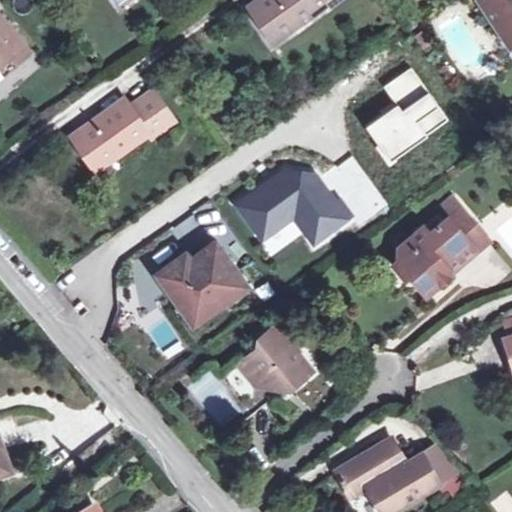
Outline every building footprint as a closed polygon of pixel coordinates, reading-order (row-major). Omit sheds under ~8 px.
[(337,0),(257,0),(254,2),(279,37),(328,3),(330,5),(337,0)] [(511,34),(511,0),(477,0),(504,39),(511,34)] [(279,37),(254,2),(248,6),(272,41),(279,37)] [(0,79),(32,53),(0,15),(0,79)] [(76,133),(100,165),(146,132),(149,136),(172,118),(151,92),(130,108),(123,100),(76,133)] [(100,165),(76,133),(70,138),(93,170),(100,165)] [(285,170),(238,201),(263,237),(297,215),(314,240),(346,218),(317,174),(285,170)] [(428,277),(435,286),(451,273),(447,270),(474,247),(477,251),(490,241),(460,206),(429,233),(424,225),(408,238),(397,246),(397,260),(391,264),(404,278),(409,274),(418,285),(428,277)] [(397,246),(408,238),(403,231),(393,240),(397,246)] [(195,296),(206,312),(243,285),(214,244),(189,262),(184,254),(158,273),(181,305),(195,296)] [(428,277),(418,285),(426,294),(435,286),(428,277)] [(195,296),(181,305),(194,322),(206,312),(195,296)] [(254,385),(273,387),(286,375),(293,384),(311,368),(275,324),(256,340),(256,349),(236,364),(254,385)] [(273,387),(254,385),(251,414),(274,398),(273,387)] [(391,438),(379,446),(394,470),(406,464),(391,438)] [(394,470),(379,446),(336,471),(340,479),(337,481),(342,490),(345,488),(350,496),(366,486),(382,511),(388,511),(453,472),(437,445),(406,464),(394,470)]
